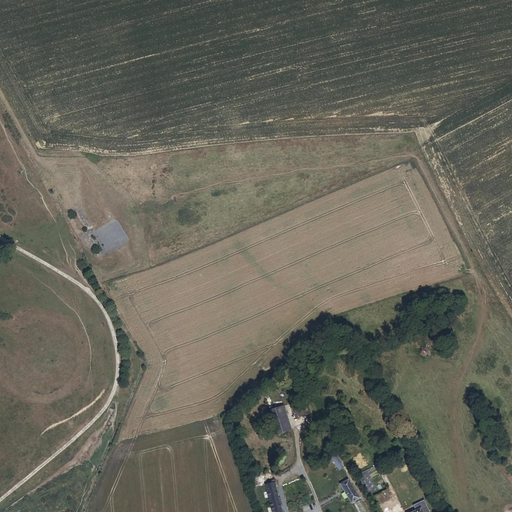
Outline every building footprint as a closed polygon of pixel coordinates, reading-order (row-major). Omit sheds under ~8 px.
[(306,403),(294,407),(298,419),(310,415),(306,403)] [(285,408),(281,409),(287,432),(291,431),(285,408)] [(281,409),(271,412),(277,434),(287,432),(281,409)] [(343,469),(335,457),(332,459),(339,471),(343,469)] [(360,499),(348,480),(340,485),(352,503),(360,499)] [(266,485),(273,511),(282,511),(274,483),(266,485)] [(373,497),(378,506),(390,499),(385,490),(373,497)] [(429,511),(424,501),(413,506),(416,511),(414,511),(429,511)]
